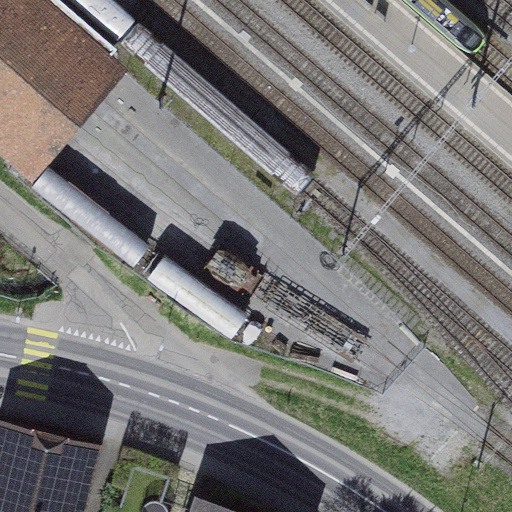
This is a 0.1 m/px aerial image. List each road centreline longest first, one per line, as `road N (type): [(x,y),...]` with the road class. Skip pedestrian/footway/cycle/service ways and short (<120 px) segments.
road 1 (primary): [(140,392),(279,451),(380,511)]
road 2 (residential): [(140,392),(130,338),(106,302),(0,209)]
road 3 (primary): [(0,357),(140,392)]
